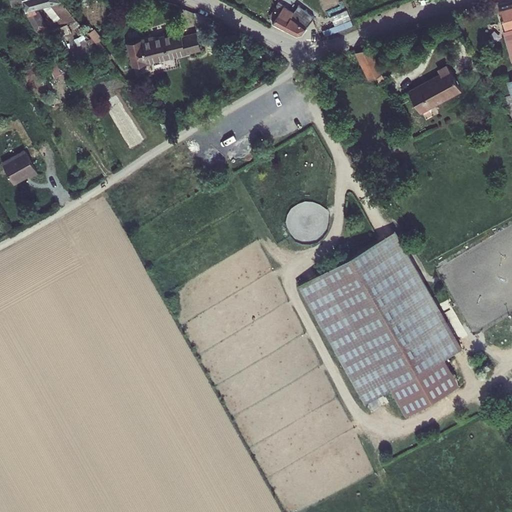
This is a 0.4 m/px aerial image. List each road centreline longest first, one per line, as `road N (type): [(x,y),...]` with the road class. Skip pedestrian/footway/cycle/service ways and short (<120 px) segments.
road 1 (track): [(511,359),(472,394),(377,447),(290,287),(293,273),(333,240),(342,163),(285,72)]
road 2 (track): [(0,249),(274,81),(314,48)]
road 3 (residential): [(196,0),(302,49),(451,0)]
